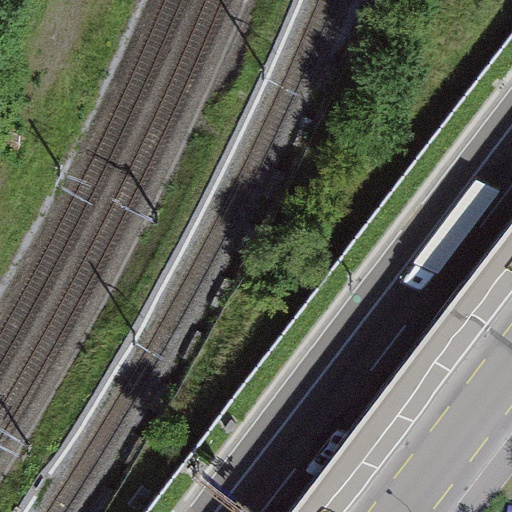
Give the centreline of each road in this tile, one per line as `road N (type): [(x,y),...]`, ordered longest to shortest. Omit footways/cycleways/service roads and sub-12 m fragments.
road 1 (motorway): [(511,188),(259,511)]
road 2 (motorway): [(376,511),(511,332)]
road 3 (tertiary): [(410,511),(511,379)]
